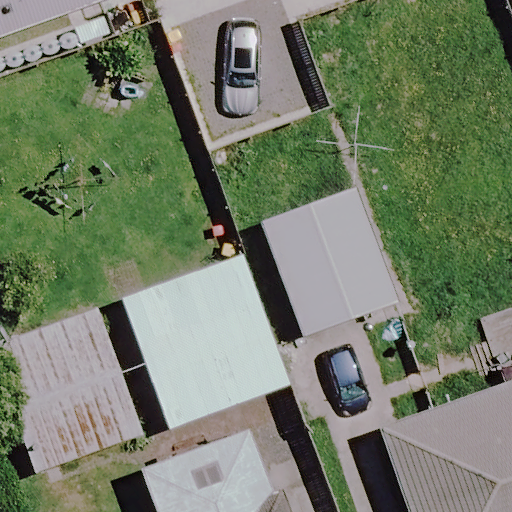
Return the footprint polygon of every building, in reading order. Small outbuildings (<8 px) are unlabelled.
[(392,311),(356,201),(258,233),(295,344),(392,311)] [(282,396),(236,263),(115,306),(162,438),(282,396)] [(135,444),(90,315),(0,346),(0,404),(27,481),(135,444)] [(511,511),(511,317),(477,328),(497,395),(378,431),(402,511),(511,511)] [(271,511),(246,439),(136,477),(148,511),(271,511)]
